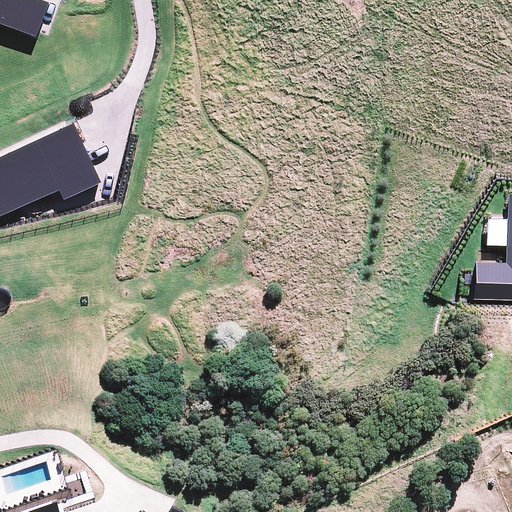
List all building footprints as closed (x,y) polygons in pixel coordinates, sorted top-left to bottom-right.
[(0,0),(0,18),(36,32),(48,0),(0,0)] [(101,178),(73,117),(0,150),(0,211),(58,185),(63,195),(101,178)] [(474,259),(473,298),(511,298),(511,188),(507,189),(506,215),(505,242),(505,260),(474,259)] [(505,242),(506,215),(486,215),(485,241),(505,242)] [(54,511),(50,498),(8,511),(54,511)]
